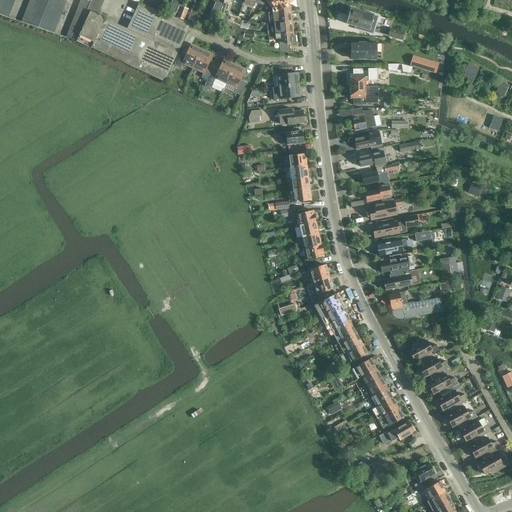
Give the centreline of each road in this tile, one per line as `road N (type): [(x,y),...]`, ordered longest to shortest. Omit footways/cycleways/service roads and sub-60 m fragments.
road 1 (tertiary): [(475,511),(349,278),(331,202),(315,60)]
road 2 (residential): [(315,60),(263,62),(199,35)]
